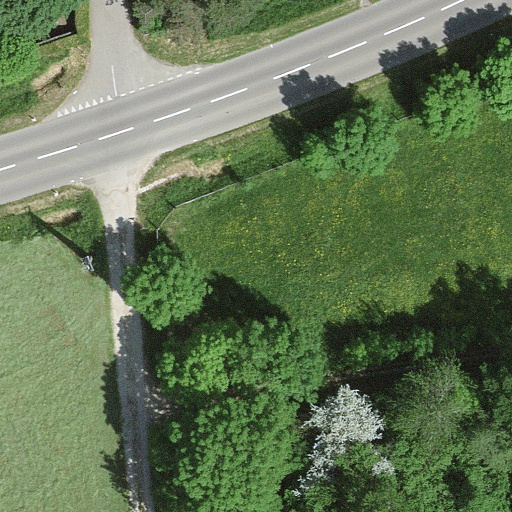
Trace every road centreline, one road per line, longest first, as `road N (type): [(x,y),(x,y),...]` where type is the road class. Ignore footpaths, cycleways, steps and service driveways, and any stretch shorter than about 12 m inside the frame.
road 1 (track): [(145,511),(123,132)]
road 2 (track): [(511,356),(136,411)]
road 3 (tertiary): [(459,0),(123,132)]
road 4 (residential): [(123,132),(109,0)]
road 5 (tertiary): [(123,132),(0,169)]
